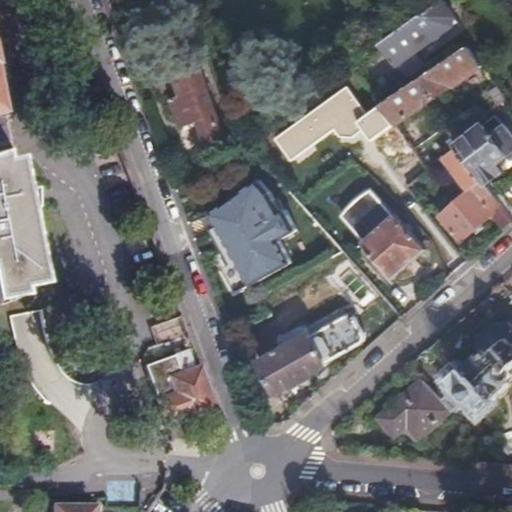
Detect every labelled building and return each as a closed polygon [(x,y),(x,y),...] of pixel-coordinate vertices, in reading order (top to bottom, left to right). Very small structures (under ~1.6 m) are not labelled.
[(450,3),(448,0),(434,0),(384,34),(408,69),(425,58),(416,44),(445,24),(436,13),(450,3)] [(460,47),(376,105),(390,125),(473,67),(460,47)] [(176,84),(167,87),(174,106),(180,104),(184,114),(195,110),(203,134),(222,128),(196,55),(168,64),(176,84)] [(390,125),(376,105),(368,111),(349,85),(276,138),(291,159),(333,129),(338,135),(352,136),(361,130),(368,140),(390,125)] [(177,116),(184,114),(180,104),(174,106),(177,116)] [(456,146),(450,151),(453,154),(481,186),(500,171),(494,163),(511,148),(511,147),(488,118),(456,146)] [(435,134),(450,151),(456,146),(441,129),(435,134)] [(428,170),(404,142),(383,160),(405,190),(428,170)] [(0,298),(12,296),(21,294),(20,287),(40,282),(26,210),(24,199),(16,154),(2,157),(1,150),(0,149),(0,298)] [(450,151),(436,163),(439,166),(465,196),(441,216),(459,238),(499,207),(481,186),(453,154),(450,151)] [(277,207),(270,193),(271,192),(267,184),(257,172),(208,205),(227,242),(221,245),(241,282),(289,257),(277,235),(295,225),(283,204),(277,207)] [(362,237),(361,238),(393,275),(424,250),(393,212),(392,213),(370,187),(369,187),(368,188),(367,189),(366,190),(365,190),(364,191),(363,192),(362,192),(361,193),(360,193),(360,194),(359,194),(358,195),(357,196),(356,196),(356,197),(355,197),(354,198),(353,199),(352,200),(351,201),(350,201),(350,202),(349,203),(348,203),(348,204),(347,205),(346,205),(345,206),(345,207),(344,207),(343,208),(343,209),(342,210),(341,210),(341,211),(340,212),(362,237)] [(277,345),(253,361),(273,389),(364,330),(364,321),(351,303),(343,300),(301,328),(299,324),(291,323),(275,332),(274,340),(277,345)] [(462,370),(457,374),(461,379),(459,381),(474,398),(477,394),(481,398),(485,394),(489,397),(511,374),(511,363),(511,361),(511,337),(501,326),(458,366),(462,370)] [(210,404),(195,364),(176,371),(168,351),(141,361),(162,418),(182,411),(183,414),(210,404)] [(417,435),(448,409),(420,377),(376,415),(394,434),(407,424),(417,435)] [(96,511),(96,502),(50,502),(49,511),(96,511)]
